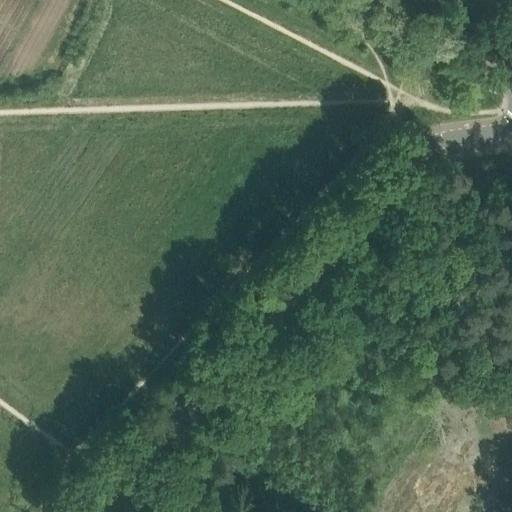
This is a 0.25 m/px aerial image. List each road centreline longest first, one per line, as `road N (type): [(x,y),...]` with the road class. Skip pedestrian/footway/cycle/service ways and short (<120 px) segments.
road 1 (unclassified): [(84,511),(458,109),(482,99),(511,104)]
road 2 (unclassified): [(511,78),(331,0)]
